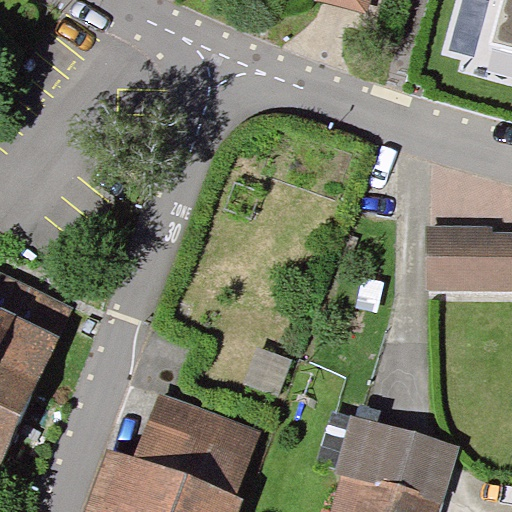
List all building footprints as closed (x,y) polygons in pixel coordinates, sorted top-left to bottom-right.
[(511,49),(511,0),(501,0),(490,44),(511,49)] [(511,246),(486,247),(486,235),(426,235),(425,295),(511,295),(511,246)] [(0,463),(68,316),(0,283),(0,463)] [(243,470),(152,436),(150,435),(136,471),(134,470),(118,511),(230,511),(232,507),(229,506),(243,470)] [(427,511),(430,506),(359,486),(351,511),(427,511)]
